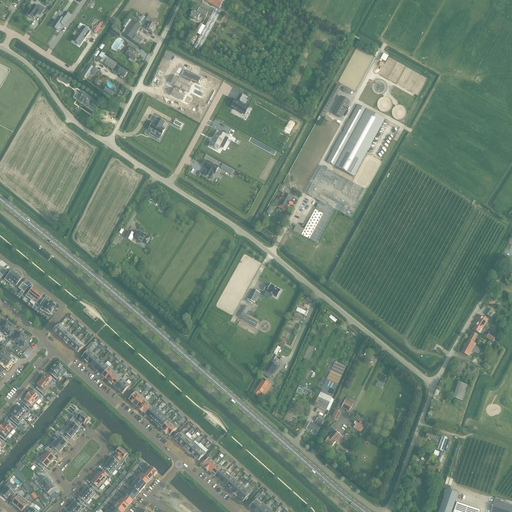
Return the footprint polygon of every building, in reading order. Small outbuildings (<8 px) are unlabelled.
[(34,5),(27,15),(33,20),(38,13),(40,15),(44,8),(40,5),(38,8),(34,5)] [(204,20),(206,16),(208,13),(198,8),(196,12),(193,11),(190,17),(197,20),(199,17),(204,20)] [(59,17),(52,27),(58,31),(63,25),(64,26),(70,17),(70,16),(69,18),(64,15),(61,18),(59,17)] [(125,29),(122,33),(140,45),(143,39),(135,34),(141,26),(145,24),(146,21),(145,21),(147,18),(142,15),(139,20),(131,15),(123,27),(125,29)] [(148,16),(147,18),(145,21),(146,21),(145,24),(148,25),(146,29),(152,32),(155,26),(153,24),(155,21),(149,17),(148,16)] [(96,33),(103,23),(101,22),(94,31),(96,33)] [(195,33),(200,35),(205,26),(200,24),(195,33)] [(114,28),(112,32),(116,36),(119,37),(122,33),(114,28)] [(80,30),(73,40),(80,45),(87,35),(80,30)] [(124,49),(123,52),(126,54),(125,55),(129,57),(128,60),(132,63),(134,60),(134,61),(139,54),(136,52),(137,49),(129,43),(127,46),(129,48),(127,51),(124,49)] [(384,53),(380,58),(385,61),(388,55),(384,53)] [(104,55),(100,62),(113,71),(114,69),(119,72),(117,74),(120,76),(120,77),(122,78),(123,77),(124,78),(127,72),(121,68),(121,69),(119,68),(120,66),(117,64),(104,55)] [(89,65),(82,76),(86,79),(91,72),(95,74),(97,70),(89,65)] [(175,89),(172,95),(182,101),(185,95),(183,94),(185,91),(188,83),(190,80),(197,84),(200,78),(186,70),(183,76),(183,77),(182,80),(176,77),(172,84),(177,87),(175,90),(175,89)] [(329,97),(319,115),(316,121),(319,122),(322,117),(323,118),(333,99),(341,85),(337,83),(329,97)] [(105,87),(103,91),(111,96),(114,93),(105,87)] [(82,93),(77,100),(81,102),(84,105),(88,107),(89,104),(96,109),(98,105),(92,101),(92,100),(82,93)] [(340,96),(331,113),(342,118),(351,102),(340,96)] [(235,101),(231,108),(242,114),(243,112),(245,113),(249,106),(245,105),(247,101),(241,97),(238,103),(235,101)] [(358,105),(355,109),(326,162),(353,177),(385,119),(358,105)] [(152,122),(148,130),(149,130),(151,131),(149,134),(153,137),(155,134),(161,137),(165,129),(162,128),(165,122),(158,118),(155,124),(153,122),(152,122)] [(216,135),(210,146),(217,150),(219,146),(223,148),(225,145),(221,143),(226,135),(220,132),(218,135),(216,135)] [(207,170),(205,175),(211,178),(213,173),(215,174),(219,167),(209,161),(205,168),(207,170)] [(223,165),(221,168),(231,174),(233,170),(223,165)] [(320,201),(304,229),(296,225),(293,231),(317,244),(335,210),(351,219),(366,191),(322,166),(306,194),(320,201)] [(296,200),(285,194),(279,205),(286,208),(290,201),(294,203),(296,200)] [(129,231),(125,237),(131,240),(133,237),(135,238),(134,238),(140,242),(139,245),(143,247),(145,244),(149,237),(138,232),(136,235),(134,235),(134,234),(129,231)] [(120,234),(117,233),(112,244),(116,246),(120,237),(121,235),(120,235),(120,234)] [(9,284),(10,282),(16,274),(13,272),(12,271),(11,271),(11,270),(4,280),(9,284)] [(11,282),(9,285),(13,288),(15,286),(21,278),(20,278),(20,277),(19,277),(16,274),(10,282),(11,282)] [(21,290),(16,296),(19,298),(24,293),(28,287),(27,287),(25,286),(25,285),(21,290)] [(266,287),(264,290),(267,292),(265,295),(270,298),(272,295),(273,296),(273,295),(277,297),(280,291),(277,289),(277,288),(271,285),(268,289),(266,287)] [(26,296),(30,300),(37,291),(35,289),(33,288),(33,287),(32,287),(25,296),(26,296)] [(37,291),(30,300),(35,304),(36,304),(39,300),(41,298),(43,295),(41,294),(42,294),(40,293),(37,291)] [(250,294),(248,299),(254,303),(257,298),(250,294)] [(51,312),(54,309),(53,309),(55,306),(50,302),(49,302),(49,303),(48,303),(46,302),(46,301),(44,300),(44,299),(43,299),(43,300),(42,302),(39,305),(40,305),(42,307),(39,310),(43,312),(43,311),(48,315),(49,314),(49,313),(51,312)] [(244,305),(237,317),(255,326),(257,324),(243,316),(248,308),(244,305)] [(482,316),(473,329),(479,333),(487,320),(482,316)] [(0,324),(0,333),(2,335),(4,333),(11,324),(9,322),(8,323),(6,321),(2,326),(0,324)] [(61,323),(53,331),(54,332),(56,333),(58,335),(63,328),(64,329),(65,327),(61,323)] [(11,324),(4,333),(2,335),(9,341),(13,336),(11,334),(15,329),(13,327),(14,326),(11,324)] [(63,328),(58,335),(60,337),(61,338),(62,339),(68,332),(64,329),(63,328)] [(13,336),(9,341),(14,344),(16,342),(18,344),(25,335),(23,333),(22,334),(20,332),(16,337),(13,336)] [(68,332),(62,339),(63,340),(63,341),(64,341),(65,343),(72,336),(68,332)] [(471,353),(473,354),(474,352),(478,354),(481,349),(475,346),(476,344),(473,343),(477,335),(472,332),(461,352),(469,356),(471,353)] [(489,332),(486,337),(493,341),(496,336),(489,332)] [(72,336),(65,343),(66,343),(67,344),(68,345),(68,344),(70,346),(77,338),(73,334),(72,336)] [(25,335),(18,344),(21,346),(19,348),(23,352),(27,347),(25,345),(29,340),(27,338),(28,337),(25,335)] [(77,338),(70,346),(71,347),(72,348),(74,350),(81,342),(77,338)] [(81,342),(74,350),(76,351),(77,352),(78,353),(85,345),(81,342)] [(83,360),(85,362),(93,353),(89,349),(81,358),(82,358),(84,360),(83,360)] [(3,362),(7,365),(8,363),(9,364),(11,361),(10,361),(11,360),(8,357),(10,355),(4,350),(2,353),(1,353),(0,353),(0,359),(1,360),(0,361),(3,363),(3,362)] [(93,353),(85,362),(88,364),(88,363),(90,365),(96,358),(97,358),(98,357),(93,353)] [(96,358),(90,365),(94,369),(100,361),(97,358),(96,358)] [(265,371),(263,374),(270,378),(272,375),(278,366),(276,365),(277,363),(273,360),(272,362),(270,361),(264,370),(265,371)] [(100,361),(94,369),(98,372),(104,365),(100,361)] [(104,365),(98,372),(102,376),(110,367),(109,367),(112,365),(108,361),(106,364),(105,364),(104,365)] [(334,362),(330,371),(341,376),(345,367),(334,362)] [(459,375),(465,365),(460,362),(454,372),(459,375)] [(62,368),(56,363),(53,366),(52,367),(50,370),(50,371),(51,371),(49,373),(49,372),(49,373),(48,373),(56,380),(60,375),(59,374),(62,371),(61,369),(62,368)] [(110,367),(102,376),(106,380),(114,371),(110,367)] [(473,381),(475,376),(477,372),(469,367),(464,376),(473,381)] [(114,371),(106,380),(108,381),(107,382),(110,384),(118,375),(114,371)] [(330,371),(326,380),(337,385),(341,376),(330,371)] [(40,381),(49,388),(52,384),(53,385),(55,382),(47,375),(46,377),(45,377),(44,376),(43,376),(40,381)] [(118,375),(110,384),(112,386),(112,385),(114,387),(122,378),(118,375)] [(122,378),(114,387),(118,391),(126,382),(122,378)] [(262,380),(253,393),(258,396),(261,392),(265,395),(271,386),(268,384),(269,383),(267,381),(267,382),(266,381),(265,382),(262,380)] [(326,380),(321,392),(332,397),(337,385),(326,380)] [(376,386),(381,389),(384,383),(378,380),(376,386)] [(46,392),(49,388),(40,381),(37,384),(36,385),(38,386),(36,388),(44,395),(46,392)] [(126,382),(118,391),(119,391),(120,392),(122,394),(126,390),(130,386),(126,382)] [(453,397),(463,400),(468,385),(458,382),(453,397)] [(302,395),(305,388),(299,386),(296,393),(302,395)] [(27,395),(36,403),(39,399),(40,400),(42,397),(34,390),(34,391),(33,393),(32,392),(31,391),(30,392),(29,393),(27,395)] [(129,400),(133,403),(140,395),(136,391),(129,400)] [(321,392),(314,406),(325,411),(326,410),(329,411),(333,400),(331,399),(332,397),(321,392)] [(33,407),(36,403),(27,395),(25,397),(25,398),(24,400),(23,400),(25,401),(23,403),(23,404),(31,411),(33,408),(33,407)] [(140,395),(133,403),(137,407),(144,398),(140,395)] [(345,400),(342,407),(349,411),(353,403),(349,402),(351,399),(347,397),(345,400)] [(144,398),(137,407),(139,409),(138,409),(140,411),(147,403),(148,404),(149,402),(144,398)] [(147,403),(140,411),(143,413),(145,414),(151,407),(148,404),(147,403)] [(14,411),(23,418),(26,415),(27,415),(29,412),(21,405),(21,406),(20,408),(19,408),(18,406),(17,407),(17,408),(16,409),(14,411)] [(151,407),(145,414),(145,415),(149,418),(157,409),(153,405),(151,407)] [(157,409),(149,418),(153,422),(160,414),(159,414),(161,413),(161,412),(157,409)] [(335,410),(332,418),(337,420),(341,412),(335,410)] [(20,422),(23,418),(14,411),(12,413),(11,414),(11,415),(10,415),(12,416),(12,417),(10,419),(10,418),(10,419),(18,426),(20,423),(20,422)] [(75,415),(72,418),(80,425),(81,425),(80,424),(82,423),(84,424),(83,424),(84,424),(88,419),(88,418),(85,416),(86,416),(83,413),(83,414),(81,413),(81,412),(79,411),(75,416),(75,415)] [(160,414),(153,422),(154,423),(155,423),(157,425),(165,417),(161,413),(159,414),(160,414)] [(165,417),(157,425),(161,429),(169,420),(165,417)] [(71,422),(67,426),(76,434),(78,431),(79,430),(80,429),(78,427),(79,427),(78,427),(80,425),(72,418),(70,421),(71,422)] [(317,422),(315,425),(310,422),(306,429),(316,435),(323,421),(318,418),(316,421),(317,422)] [(169,420),(161,429),(163,431),(165,433),(173,424),(169,420)] [(1,426),(10,434),(13,430),(14,430),(16,427),(8,421),(7,423),(6,423),(5,422),(4,423),(3,424),(1,426)] [(355,425),(353,428),(360,432),(358,435),(362,437),(367,429),(366,429),(370,423),(366,421),(363,427),(357,423),(355,422),(354,424),(355,425)] [(173,424),(165,433),(167,435),(167,434),(169,436),(171,434),(174,432),(177,428),(173,424)] [(7,437),(10,434),(1,426),(1,425),(0,426),(0,436),(5,441),(7,438),(7,437)] [(62,430),(60,433),(63,435),(68,440),(68,439),(70,437),(71,439),(72,438),(72,437),(73,436),(76,434),(67,426),(63,431),(62,430)] [(332,447),(336,442),(338,443),(342,438),(343,437),(342,437),(341,435),(334,430),(329,437),(325,441),(332,447)] [(181,431),(174,439),(174,440),(174,439),(175,440),(176,441),(178,443),(185,435),(181,431)] [(185,435),(178,443),(180,445),(182,446),(182,447),(189,439),(192,436),(187,433),(185,435)] [(431,439),(434,441),(433,444),(437,445),(440,437),(436,436),(427,433),(426,438),(426,439),(430,440),(431,439)] [(60,437),(56,442),(63,448),(66,445),(67,444),(68,443),(66,442),(68,440),(63,435),(61,438),(60,437)] [(442,451),(443,448),(446,449),(449,439),(446,438),(443,437),(439,449),(442,451)] [(189,439),(182,447),(184,448),(184,449),(186,450),(186,451),(194,442),(189,439)] [(48,447),(47,447),(56,454),(57,452),(58,452),(59,453),(60,452),(61,451),(63,448),(56,442),(55,440),(50,445),(50,446),(52,448),(51,450),(48,447)] [(194,442),(186,451),(188,452),(188,453),(189,452),(191,454),(198,446),(200,443),(196,440),(194,442)] [(198,446),(191,454),(192,456),(195,458),(202,450),(198,446)] [(47,452),(44,456),(51,463),(53,460),(54,459),(55,458),(54,457),(54,456),(53,456),(55,454),(55,455),(56,454),(47,447),(45,450),(47,452)] [(115,456),(123,463),(125,460),(129,455),(127,454),(127,453),(127,454),(126,452),(123,449),(123,450),(120,448),(120,447),(115,453),(116,453),(117,454),(115,456)] [(202,450),(195,458),(197,459),(196,459),(198,460),(198,461),(199,461),(206,453),(202,450)] [(38,460),(40,462),(38,465),(43,469),(43,468),(45,467),(47,468),(47,467),(48,467),(48,466),(51,463),(44,456),(42,455),(38,460)] [(107,462),(116,470),(120,465),(121,466),(123,463),(115,456),(115,457),(113,459),(113,458),(113,459),(111,457),(111,458),(110,458),(110,460),(107,462)] [(204,468),(206,470),(213,462),(209,459),(209,458),(202,466),(204,467),(204,468)] [(21,470),(25,465),(21,461),(17,466),(21,470)] [(103,471),(102,471),(111,478),(113,475),(112,474),(116,470),(107,462),(105,465),(104,466),(103,467),(104,469),(105,469),(103,471)] [(213,462),(206,470),(208,472),(209,471),(210,473),(217,466),(213,462)] [(217,466),(210,473),(214,476),(214,477),(221,469),(223,467),(219,464),(217,466)] [(435,467),(428,465),(426,470),(426,471),(426,472),(432,474),(435,467)] [(147,471),(154,477),(154,476),(156,475),(155,475),(158,472),(155,470),(156,470),(153,467),(152,468),(150,466),(147,470),(147,471)] [(142,473),(150,480),(152,478),(152,479),(153,477),(154,477),(147,471),(147,470),(145,469),(142,473)] [(221,469),(214,477),(215,477),(218,480),(225,473),(221,469)] [(18,470),(14,474),(23,483),(26,481),(18,470)] [(95,477),(104,484),(107,480),(108,481),(111,478),(102,471),(101,473),(100,473),(99,472),(98,473),(97,474),(95,477)] [(138,478),(147,485),(147,484),(148,483),(150,481),(150,480),(142,473),(141,473),(137,477),(138,478)] [(225,473),(218,480),(223,484),(229,477),(225,473)] [(229,477),(223,484),(223,485),(224,486),(227,488),(234,479),(235,478),(231,474),(229,477)] [(44,476),(35,482),(37,485),(38,485),(42,490),(51,483),(49,480),(48,479),(47,478),(47,477),(46,479),(45,478),(45,479),(44,477),(44,476)] [(90,485),(95,490),(98,493),(101,490),(100,489),(104,484),(95,477),(92,480),(91,481),(91,482),(90,482),(92,483),(92,484),(91,485),(90,485)] [(135,482),(143,489),(145,487),(146,486),(146,485),(147,485),(138,478),(135,482)] [(234,479),(227,488),(231,491),(238,482),(234,479)] [(132,487),(139,493),(141,491),(142,490),(143,489),(135,482),(131,486),(132,487)] [(238,482),(231,491),(233,493),(232,493),(234,495),(243,486),(238,482)] [(51,483),(42,490),(43,489),(47,493),(47,494),(48,493),(50,496),(49,497),(52,501),(57,495),(55,492),(55,491),(55,492),(53,490),(53,489),(55,488),(54,487),(53,486),(51,483)] [(82,492),(91,499),(95,494),(93,492),(95,490),(90,485),(90,486),(88,488),(87,487),(86,487),(86,488),(85,489),(82,492)] [(10,500),(15,495),(17,492),(14,490),(9,486),(8,488),(2,495),(5,498),(6,499),(7,500),(7,499),(8,498),(10,500)] [(243,486),(234,495),(236,497),(237,497),(239,498),(247,490),(243,486)] [(128,491),(136,497),(137,496),(138,495),(139,493),(132,487),(128,491)] [(247,490),(239,498),(240,499),(241,500),(243,502),(245,500),(246,500),(248,498),(247,497),(251,493),(247,490)] [(126,495),(132,501),(133,501),(132,501),(133,500),(134,499),(136,497),(128,491),(125,495),(125,496),(126,495)] [(446,491),(439,511),(452,511),(458,495),(446,491)] [(78,500),(83,505),(83,504),(85,502),(87,504),(91,499),(82,492),(80,494),(79,495),(78,496),(78,497),(80,498),(79,498),(80,498),(78,500)] [(14,505),(16,508),(24,499),(19,495),(17,497),(15,495),(10,500),(11,500),(13,502),(11,504),(12,504),(13,504),(13,505),(14,505)] [(122,500),(129,505),(131,503),(132,502),(132,501),(126,495),(125,496),(122,499),(122,500)] [(486,501),(482,511),(484,511),(496,511),(499,505),(491,502),(492,500),(487,498),(486,501)] [(24,499),(16,508),(19,510),(20,511),(21,511),(23,511),(23,510),(25,511),(24,511),(25,511),(29,507),(30,508),(32,504),(29,502),(28,503),(24,499)] [(118,503),(125,510),(126,509),(127,508),(129,506),(129,505),(122,500),(122,499),(121,499),(118,503)] [(249,508),(253,511),(260,504),(261,503),(257,499),(249,508)] [(70,506),(76,511),(80,511),(83,509),(83,510),(86,507),(83,504),(83,505),(78,500),(77,500),(78,501),(76,503),(76,502),(74,501),(74,502),(73,502),(72,503),(70,506)] [(113,506),(115,508),(119,511),(123,511),(124,511),(123,511),(125,510),(118,503),(117,502),(113,506)] [(479,511),(480,511),(457,503),(453,511),(479,511)]
